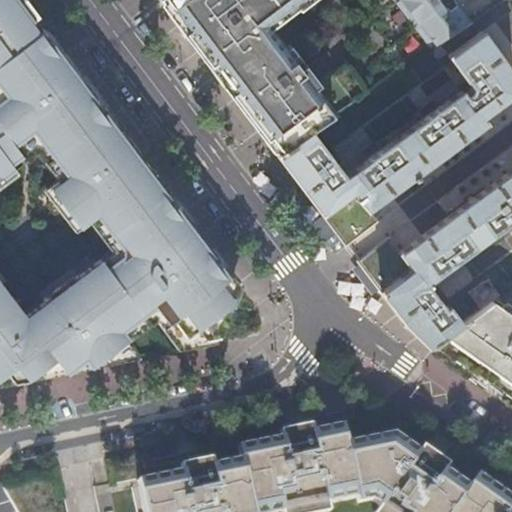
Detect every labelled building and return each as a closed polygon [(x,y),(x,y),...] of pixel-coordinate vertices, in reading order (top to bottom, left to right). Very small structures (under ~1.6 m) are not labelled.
[(0,0),(0,59),(42,27),(20,0),(0,0)] [(158,0),(157,1),(167,14),(171,11),(187,32),(183,35),(191,45),(197,40),(207,53),(201,58),(220,84),(223,87),(237,106),(244,101),(254,114),(286,90),(285,89),(302,77),(298,71),(303,67),(297,70),(282,50),(268,31),(266,29),(262,29),(263,23),(267,23),(280,14),(284,19),(296,9),(297,9),(295,6),(303,0),(158,0)] [(314,0),(303,0),(295,6),(297,9),(296,9),(298,13),(314,0)] [(435,47),(398,0),(390,0),(430,50),(435,47)] [(398,0),(435,47),(462,28),(470,22),(457,6),(447,13),(436,0),(398,0)] [(452,0),(457,6),(470,22),(472,21),(500,0),(452,0)] [(187,32),(171,11),(167,14),(183,35),(187,32)] [(284,19),(280,14),(267,23),(263,23),(262,29),(266,29),(268,31),(284,19)] [(472,21),(470,22),(462,28),(435,47),(430,50),(425,53),(429,59),(430,60),(476,29),(472,21)] [(53,42),(42,27),(0,59),(0,128),(16,149),(17,152),(20,156),(22,159),(35,150),(44,143),(59,163),(50,170),(57,180),(49,186),(78,225),(86,219),(94,229),(104,221),(120,243),(118,258),(106,267),(99,258),(76,275),(74,272),(41,297),(43,300),(23,315),(0,285),(0,374),(5,371),(8,375),(27,371),(34,366),(37,369),(49,360),(53,366),(88,359),(89,358),(100,350),(104,355),(122,352),(129,346),(124,339),(137,329),(132,323),(154,307),(165,322),(160,325),(172,342),(187,338),(198,330),(202,336),(216,333),(235,283),(208,248),(138,155),(94,97),(53,42)] [(317,144),(309,133),(275,156),(305,196),(332,232),(344,248),(375,223),(367,211),(409,180),(411,183),(417,178),(414,176),(484,124),(481,119),(511,95),(507,87),(511,82),(511,77),(480,34),(448,58),(465,82),(456,89),(460,93),(436,110),(430,103),(418,113),(423,119),(378,152),(373,146),(362,154),(366,162),(342,179),(334,167),(341,163),(332,151),(329,153),(321,142),(317,144)] [(207,53),(197,40),(191,45),(201,58),(207,53)] [(288,46),(282,50),(297,70),(303,67),(288,46)] [(429,59),(425,53),(368,92),(325,122),(328,127),(342,116),(344,119),(417,69),(417,67),(429,59)] [(263,126),(256,131),(266,144),(275,156),(309,133),(325,122),(368,92),(346,63),(317,85),(284,110),(283,108),(275,114),(276,116),(263,126)] [(317,85),(303,67),(298,71),(302,77),(285,89),(286,90),(254,114),(263,126),(276,116),(275,114),(283,108),(284,110),(317,85)] [(254,114),(244,101),(237,106),(256,131),(263,126),(254,114)] [(0,128),(0,176),(12,167),(9,164),(6,160),(17,152),(16,149),(0,128)] [(59,163),(44,143),(35,150),(50,170),(59,163)] [(20,156),(17,152),(6,160),(9,164),(20,156)] [(388,239),(356,264),(405,327),(428,350),(432,347),(460,326),(446,307),(442,310),(441,308),(448,303),(438,291),(432,296),(425,286),(436,277),(438,280),(450,272),(453,276),(465,267),(459,261),(504,227),(510,234),(511,231),(511,169),(399,253),(388,239)] [(78,225),(49,186),(43,191),(72,230),(78,225)] [(120,243),(104,221),(94,229),(110,249),(99,258),(106,267),(118,258),(120,243)] [(74,272),(70,268),(38,293),(41,297),(74,272)] [(0,281),(3,279),(0,274),(0,383),(18,379),(31,376),(27,371),(8,375),(5,371),(0,374),(0,281)] [(466,302),(476,314),(494,300),(505,291),(501,285),(494,276),(468,295),(470,298),(466,302)] [(460,326),(432,347),(435,350),(437,347),(452,358),(475,374),(488,383),(490,385),(494,379),(507,388),(511,380),(511,312),(494,300),(476,314),(460,326)] [(165,322),(154,307),(132,323),(137,329),(153,316),(160,325),(165,322)] [(202,336),(198,330),(187,338),(172,342),(177,348),(213,340),(216,333),(202,336)] [(437,347),(435,350),(450,360),(452,358),(437,347)] [(126,357),(122,352),(104,355),(100,350),(89,358),(88,359),(53,366),(49,360),(37,369),(41,374),(126,357)] [(483,388),(488,383),(475,374),(471,380),(483,388)] [(511,380),(507,388),(494,379),(490,385),(502,393),(511,400),(511,380)] [(510,408),(511,404),(511,400),(502,393),(497,399),(510,408)] [(278,433),(279,439),(310,432),(308,427),(294,430),(278,433)] [(339,428),(310,434),(311,440),(340,434),(339,428)] [(511,511),(511,506),(511,507),(474,480),(468,489),(465,494),(440,476),(444,471),(444,470),(419,453),(415,458),(391,442),(345,452),(343,446),(340,434),(311,440),(310,434),(310,432),(279,439),(281,445),(236,455),(237,462),(239,468),(210,474),(209,469),(209,467),(179,473),(179,475),(181,481),(137,490),(141,511),(266,511),(278,509),(278,511),(313,511),(326,509),(325,505),(324,500),(353,493),(354,499),(354,501),(372,496),(386,506),(382,511),(380,511),(511,511)] [(392,435),(343,446),(345,452),(391,442),(415,458),(419,453),(392,435)] [(234,450),(236,455),(281,445),(279,439),(234,450)] [(423,447),(419,453),(444,470),(448,465),(434,455),(423,447)] [(178,468),(179,473),(209,467),(208,461),(191,465),(178,468)] [(237,462),(209,469),(210,474),(239,468),(237,462)] [(468,489),(444,471),(440,476),(465,494),(468,489)] [(135,484),(137,490),(181,481),(179,475),(135,484)] [(511,499),(478,475),(474,480),(511,507),(511,506),(511,499)] [(325,505),(354,499),(353,493),(324,500),(325,505)] [(371,503),(382,511),(386,506),(372,496),(354,501),(355,506),(371,503)]
